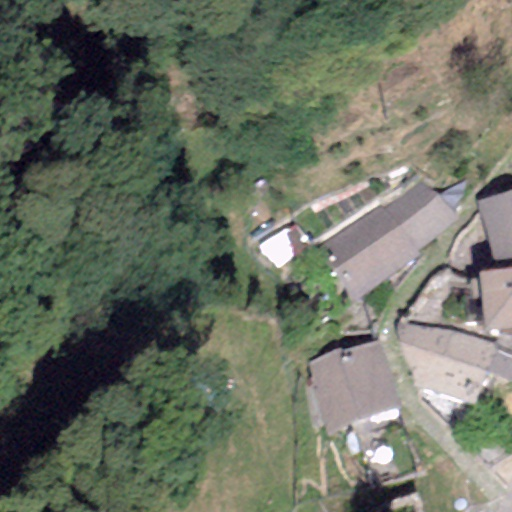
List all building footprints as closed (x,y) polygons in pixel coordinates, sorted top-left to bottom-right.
[(381,203),(325,245),(337,261),(327,268),(354,304),(358,300),(419,255),(415,250),(454,221),(423,180),(385,209),(381,203)] [(511,194),(478,202),(491,269),(511,267),(511,194)] [(291,225),(259,247),(275,269),(306,247),(291,225)] [(511,267),(491,269),(480,270),(484,335),(511,333),(511,267)] [(494,345),(396,322),(398,348),(413,389),(472,404),(484,372),(494,345)] [(511,338),(500,335),(494,345),(484,372),(511,382),(511,338)] [(400,409),(381,342),(309,362),(328,430),(400,409)]
